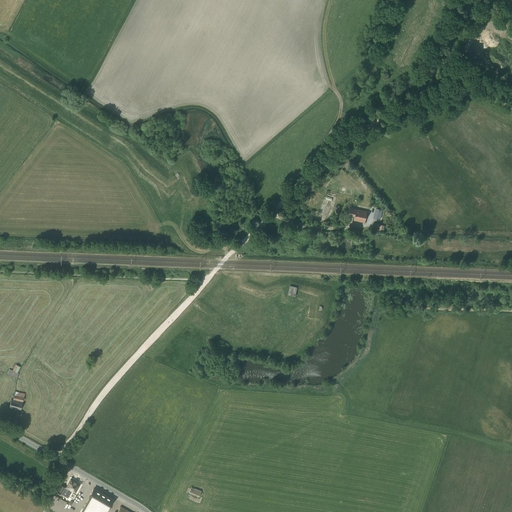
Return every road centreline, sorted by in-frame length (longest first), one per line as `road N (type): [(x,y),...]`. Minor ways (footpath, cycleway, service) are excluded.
road 1 (track): [(267,216),(348,135),(446,85),(487,0)]
road 2 (track): [(56,458),(138,354)]
